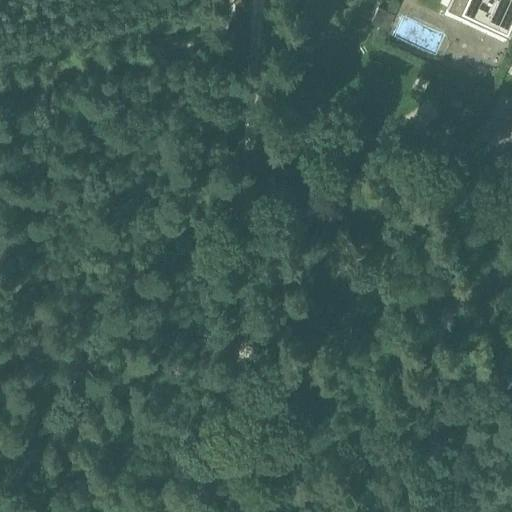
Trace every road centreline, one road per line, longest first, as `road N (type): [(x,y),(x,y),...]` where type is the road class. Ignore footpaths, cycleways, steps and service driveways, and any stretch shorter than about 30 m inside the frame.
road 1 (track): [(250,511),(261,0)]
road 2 (unclassified): [(259,511),(511,375)]
road 3 (track): [(0,93),(258,24)]
